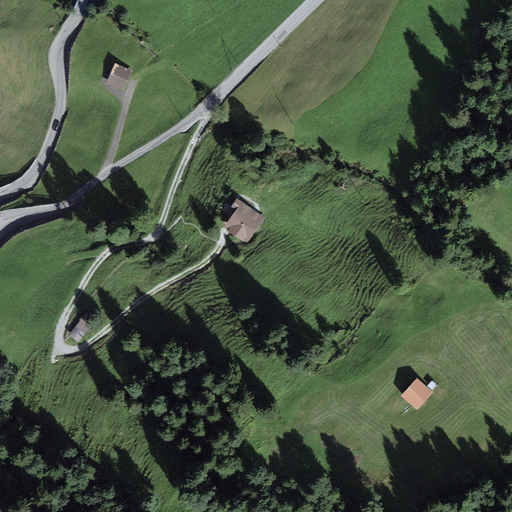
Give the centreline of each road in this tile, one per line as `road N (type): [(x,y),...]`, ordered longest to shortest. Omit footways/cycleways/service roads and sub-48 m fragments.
road 1 (unclassified): [(0,231),(71,202),(215,100),(316,0)]
road 2 (unclassified): [(81,0),(51,53),(58,104),(43,153),(32,173),(0,196)]
